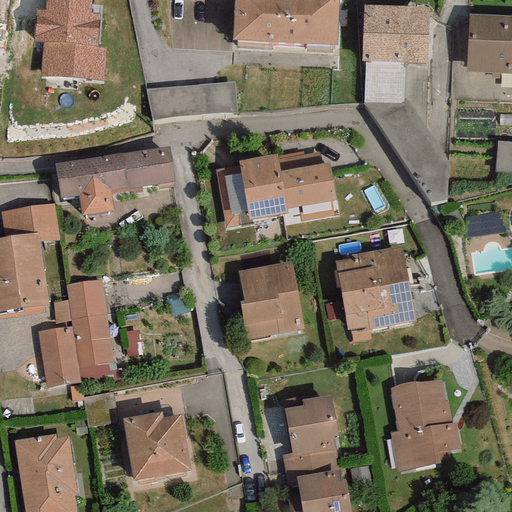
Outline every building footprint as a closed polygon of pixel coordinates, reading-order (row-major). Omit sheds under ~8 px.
[(90,0),(49,0),(48,13),(35,12),(33,46),(41,46),(39,80),(103,83),(105,51),(97,50),(99,16),(90,16),(90,0)] [(337,0),(233,0),(232,44),(335,49),(337,0)] [(365,7),(362,62),(429,66),(432,11),(365,7)] [(511,17),(466,17),(465,74),(511,74),(511,17)] [(511,173),(511,142),(498,142),(497,173),(511,173)] [(169,149),(121,156),(126,191),(174,184),(169,149)] [(121,156),(54,167),(59,202),(78,199),(81,218),(112,214),(109,193),(126,191),(121,156)] [(238,167),(214,171),(224,229),(287,218),(286,211),(335,203),(329,166),(280,175),(277,157),(239,164),(238,167)] [(0,214),(4,240),(37,235),(38,244),(59,242),(54,205),(0,214)] [(471,234),(505,232),(504,211),(469,214),(471,234)] [(38,244),(37,235),(4,240),(0,240),(0,313),(48,306),(38,244)] [(401,249),(333,261),(347,337),(415,325),(401,249)] [(289,264),(234,274),(246,342),(302,332),(289,264)] [(100,281),(66,287),(68,302),(52,304),(56,329),(36,332),(46,390),(116,378),(100,281)] [(444,381),(391,390),(399,433),(390,434),(397,474),(463,463),(456,423),(451,424),(444,381)] [(328,398),(282,406),(294,468),(339,460),(328,398)] [(178,415),(122,425),(133,486),(189,476),(178,415)] [(56,437),(13,443),(23,511),(78,511),(67,439),(56,441),(56,437)] [(348,511),(339,460),(294,468),(301,511),(348,511)]
